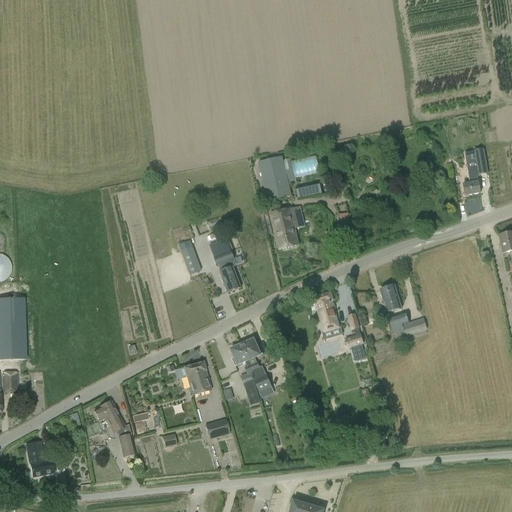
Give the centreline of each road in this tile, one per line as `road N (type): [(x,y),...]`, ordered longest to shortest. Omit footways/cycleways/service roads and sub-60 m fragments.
road 1 (tertiary): [(0,442),(344,269),(511,209)]
road 2 (residential): [(0,474),(22,494),(63,500),(511,453)]
